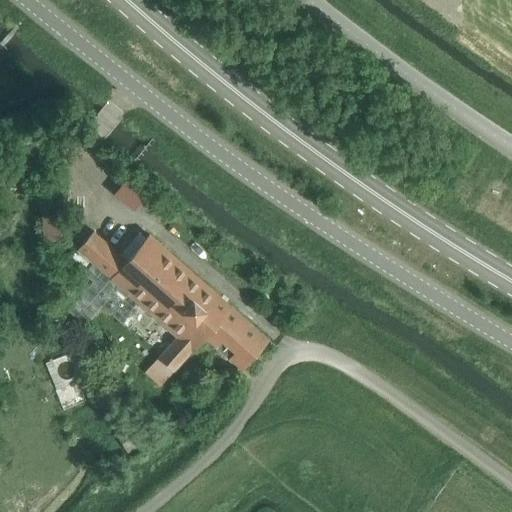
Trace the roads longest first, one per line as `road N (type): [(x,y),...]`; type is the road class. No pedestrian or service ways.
road 1 (unclassified): [(511,342),(258,181),(27,0)]
road 2 (secondary): [(511,281),(286,131),(125,0)]
road 3 (unclassified): [(146,511),(205,461),(272,366),(295,350),(359,372),(511,482)]
road 4 (unclassified): [(511,147),(308,0)]
